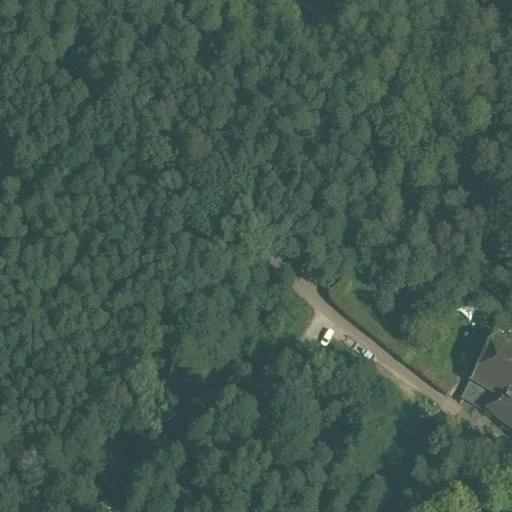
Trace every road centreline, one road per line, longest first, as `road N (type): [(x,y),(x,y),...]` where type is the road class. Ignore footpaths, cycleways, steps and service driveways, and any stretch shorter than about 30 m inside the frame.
road 1 (unclassified): [(254,248),(0,43)]
road 2 (unclassified): [(428,386),(288,278)]
